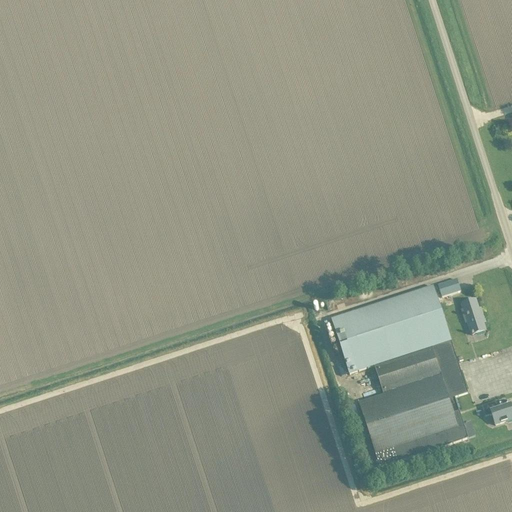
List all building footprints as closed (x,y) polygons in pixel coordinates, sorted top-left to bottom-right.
[(350,374),(375,366),(375,368),(432,349),(451,343),(433,288),(332,321),(350,374)] [(478,310),(477,304),(475,301),(463,305),(464,310),(462,311),(466,323),(468,322),(473,335),(485,331),(481,318),(483,318),(480,309),(478,310)] [(312,311),(306,314),(308,319),(314,317),(312,311)] [(504,360),(511,359),(509,340),(497,342),(498,352),(502,352),(504,360)] [(455,398),(468,393),(451,343),(432,349),(442,378),(449,399),(455,398)] [(375,368),(384,396),(442,378),(432,349),(375,368)] [(376,455),(458,428),(454,414),(459,412),(455,398),(449,399),(442,378),(384,396),(360,404),(376,455)] [(495,426),(511,420),(511,408),(510,404),(496,409),(494,403),(482,407),(485,417),(492,415),(495,426)] [(376,455),(380,467),(468,439),(459,412),(454,414),(458,428),(376,455)]
